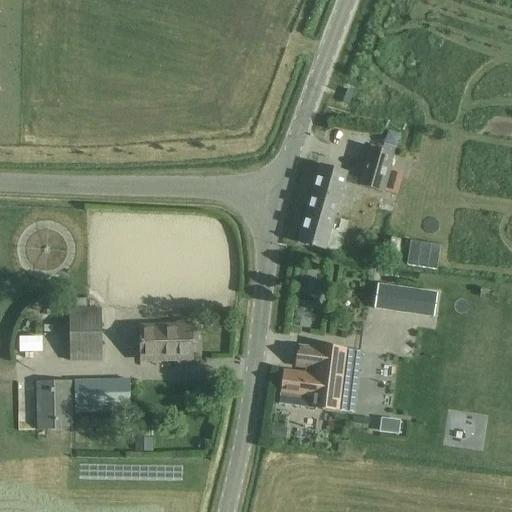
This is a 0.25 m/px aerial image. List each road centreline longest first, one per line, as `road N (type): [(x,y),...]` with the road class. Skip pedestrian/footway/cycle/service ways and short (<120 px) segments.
road 1 (tertiary): [(231,511),(282,195)]
road 2 (unclassified): [(0,186),(282,195)]
road 3 (tertiary): [(282,195),(349,0)]
